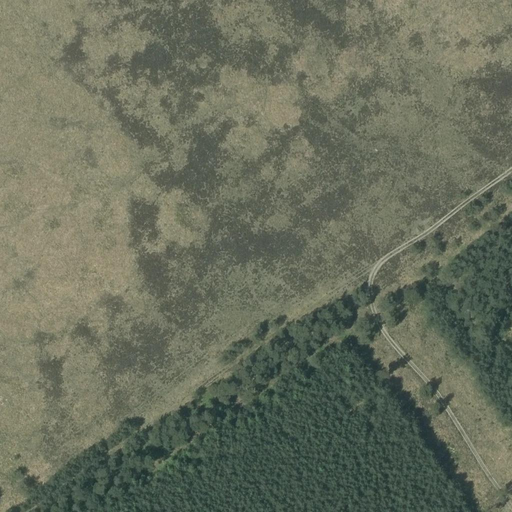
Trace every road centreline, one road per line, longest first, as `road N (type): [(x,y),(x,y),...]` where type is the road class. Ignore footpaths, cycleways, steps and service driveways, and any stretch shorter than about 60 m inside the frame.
road 1 (track): [(511,169),(29,511)]
road 2 (track): [(511,510),(437,395),(379,327),(369,292),(377,264)]
